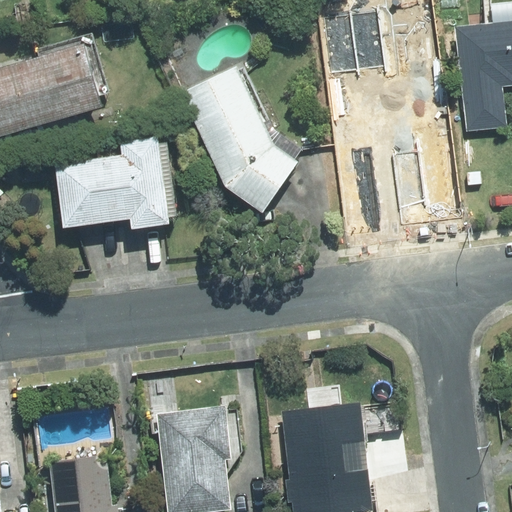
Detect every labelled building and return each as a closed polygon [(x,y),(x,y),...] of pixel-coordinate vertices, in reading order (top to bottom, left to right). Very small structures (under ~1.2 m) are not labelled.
[(417,0),(355,0),(358,28),(420,21),(417,0)] [(511,16),(454,23),(467,130),(509,125),(503,82),(511,80),(511,16)] [(440,33),(438,20),(426,21),(428,34),(440,33)] [(0,131),(102,103),(84,39),(0,63),(0,131)] [(263,209),(299,157),(274,140),(237,61),(180,88),(225,182),(263,209)] [(361,88),(338,90),(349,190),(393,185),(391,167),(405,166),(404,150),(447,145),(440,79),(403,83),(401,68),(359,72),(361,88)] [(170,220),(159,132),(119,137),(121,151),(55,159),(64,224),(130,216),(131,225),(170,220)] [(294,511),(327,511),(374,506),(361,399),(282,408),(294,511)] [(168,511),(182,511),(232,506),(227,457),(232,456),(226,403),(157,411),(168,511)] [(113,511),(107,453),(50,459),(55,511),(113,511)]
